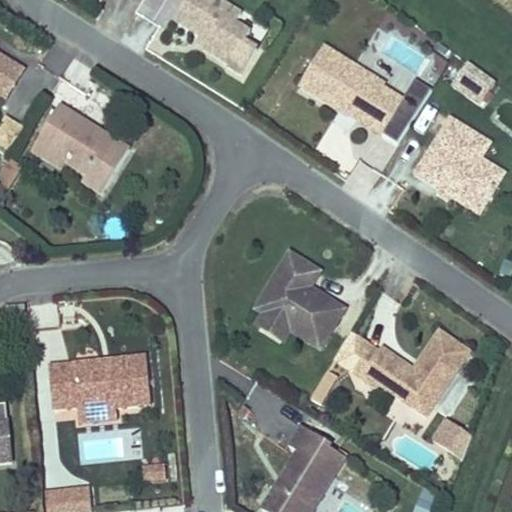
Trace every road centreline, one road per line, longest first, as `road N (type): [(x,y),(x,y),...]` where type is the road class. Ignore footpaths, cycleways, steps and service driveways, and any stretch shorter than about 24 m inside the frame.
road 1 (residential): [(254,146),(511,321)]
road 2 (residential): [(254,146),(34,0)]
road 3 (residential): [(208,511),(183,269)]
road 4 (residential): [(0,288),(26,279),(183,269)]
road 5 (residential): [(183,269),(254,146)]
